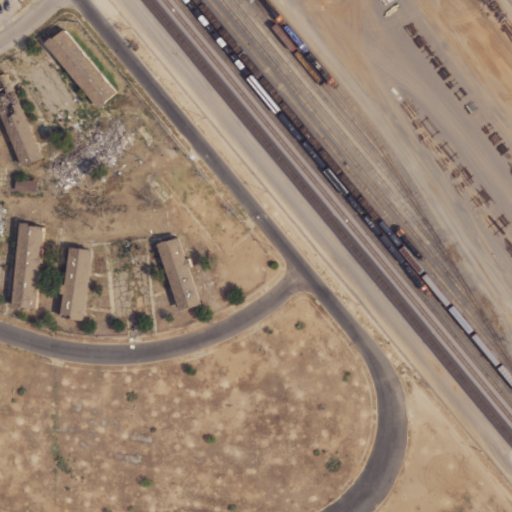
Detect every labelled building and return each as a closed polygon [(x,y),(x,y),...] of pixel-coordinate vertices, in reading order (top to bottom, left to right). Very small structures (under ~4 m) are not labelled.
[(45,43),(53,37),(55,39),(66,30),(119,95),(100,110),(45,43)] [(0,74),(5,72),(42,157),(22,165),(0,113),(0,74)] [(16,178),(37,181),(35,192),(14,190),(16,178)] [(21,225),(46,228),(37,310),(12,307),(21,225)] [(178,237),(159,243),(183,311),(202,304),(178,237)] [(71,247),(93,250),(83,320),(61,317),(71,247)]
